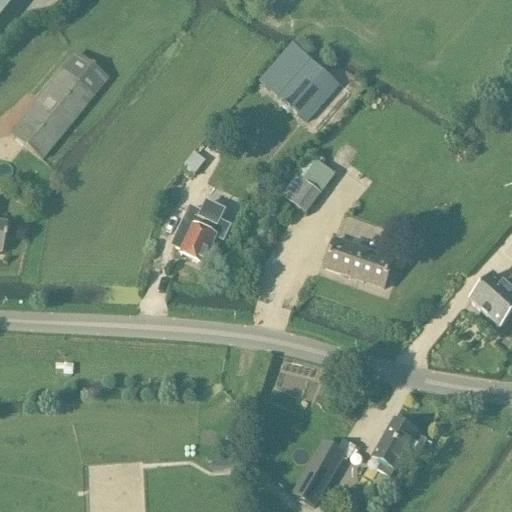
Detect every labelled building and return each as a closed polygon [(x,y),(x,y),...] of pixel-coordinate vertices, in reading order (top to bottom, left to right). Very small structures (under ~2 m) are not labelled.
[(0,0),(0,18),(14,0),(0,0)] [(306,125),(339,88),(293,47),(260,84),(306,125)] [(40,162),(106,80),(77,57),(11,138),(40,162)] [(194,155),(182,170),(193,179),(205,164),(194,155)] [(308,217),(336,177),(312,160),(284,199),(308,217)] [(191,211),(173,249),(188,257),(187,260),(203,268),(216,241),(224,244),(231,230),(220,224),(225,214),(207,205),(202,216),(191,211)] [(385,291),(394,263),(335,242),(325,270),(385,291)] [(493,277),(469,304),(500,332),(511,318),(511,280),(506,288),(493,277)] [(57,366),(56,375),(72,377),(73,367),(57,366)] [(426,444),(416,439),(418,436),(394,422),(373,460),(397,473),(408,453),(418,458),(426,444)] [(315,511),(347,458),(324,444),(292,498),(315,511)] [(258,453),(225,455),(226,472),(259,470),(258,453)]
